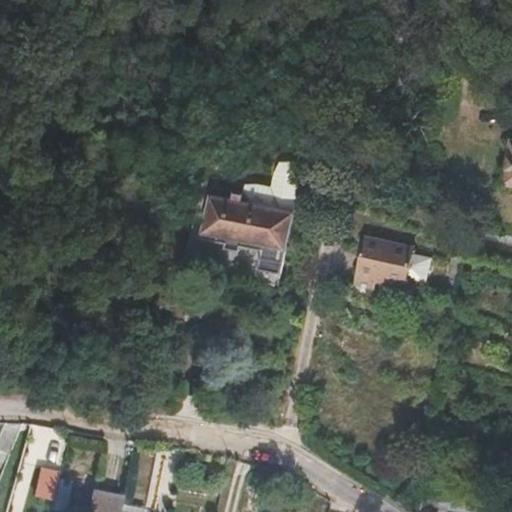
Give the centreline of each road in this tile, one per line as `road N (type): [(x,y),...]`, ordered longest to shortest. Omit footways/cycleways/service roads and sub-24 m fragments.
road 1 (residential): [(0,425),(195,428),(246,439)]
road 2 (residential): [(246,439),(287,447),(381,511)]
